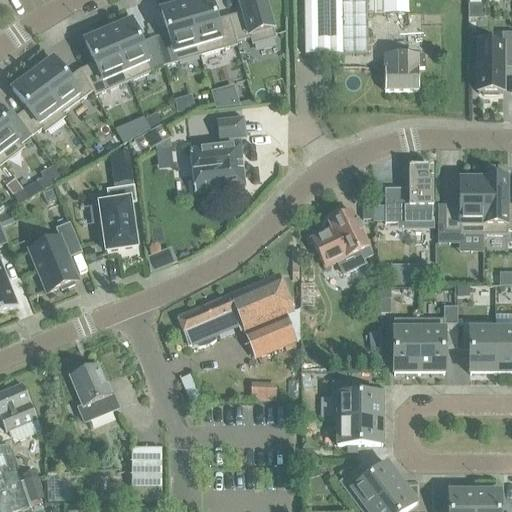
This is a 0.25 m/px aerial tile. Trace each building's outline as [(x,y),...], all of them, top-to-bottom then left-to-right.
[(235,44),(228,19),(216,23),(208,0),(205,0),(184,6),(199,57),(199,58),(236,48),(235,44)] [(249,41),(251,48),(275,41),(263,0),(237,0),(241,16),(228,19),(235,44),(249,41)] [(384,0),(303,0),(304,57),(365,56),(365,16),(384,16),(384,0)] [(407,0),(384,0),(384,16),(407,16),(407,0)] [(167,37),(154,40),(164,69),(179,63),(199,57),(184,6),(160,13),(167,37)] [(130,24),(107,34),(129,84),(164,69),(154,40),(140,47),(130,24)] [(94,66),(80,73),(92,95),(94,99),(129,84),(107,34),(84,43),(94,66)] [(502,71),(511,70),(511,36),(501,36),(501,43),(477,43),(477,96),(483,96),(483,98),(497,98),(497,96),(502,96),(502,71)] [(423,71),(423,59),(385,59),(385,94),(417,94),(418,71),(423,71)] [(52,62),(32,77),(62,117),(63,117),(92,95),(80,73),(67,82),(52,62)] [(62,117),(32,77),(12,92),(26,112),(16,120),(31,140),(42,132),(44,136),(66,121),(63,117),(62,117)] [(232,89),(211,95),(216,111),(237,109),(232,89)] [(150,132),(161,126),(156,117),(145,123),(150,132)] [(0,120),(0,161),(4,167),(24,152),(0,120)] [(144,120),(115,133),(123,147),(150,132),(145,123),(144,120)] [(218,124),(220,150),(238,148),(237,141),(245,140),(243,121),(218,124)] [(151,133),(133,143),(141,157),(159,147),(151,133)] [(239,148),(238,148),(220,150),(191,153),(196,194),(243,189),(239,148)] [(109,206),(99,207),(106,255),(135,250),(129,206),(135,205),(133,190),(127,150),(115,157),(120,192),(114,193),(107,194),(109,206)] [(408,192),(384,192),(384,210),(384,225),(384,227),(404,227),(404,230),(432,230),(432,170),(408,170),(408,192)] [(482,183),(482,238),(507,238),(507,233),(511,233),(511,207),(507,207),(507,181),(482,181),(482,183)] [(459,238),(482,238),(482,183),(459,183),(459,207),(445,207),(445,233),(459,233),(459,238)] [(39,195),(34,186),(23,192),(28,201),(39,195)] [(28,201),(23,192),(13,198),(18,207),(28,201)] [(51,193),(43,196),(47,207),(55,204),(51,193)] [(372,210),(362,210),(362,223),(372,222),(372,210)] [(384,210),(372,210),(372,222),(372,225),(384,225),(384,210)] [(331,232),(310,242),(325,272),(337,266),(343,278),(364,267),(362,263),(372,258),(368,251),(369,251),(351,215),(341,220),(337,218),(331,221),(331,225),(328,226),(331,232)] [(29,253),(46,296),(59,290),(60,293),(74,288),(73,285),(76,283),(65,255),(79,249),(69,225),(55,231),(59,240),(29,253)] [(93,252),(84,253),(85,264),(95,262),(93,252)] [(166,252),(147,259),(150,276),(172,267),(166,252)] [(0,316),(17,310),(0,266),(0,316)] [(422,268),(390,268),(390,289),(422,289),(422,268)] [(277,278),(207,308),(179,319),(191,347),(242,326),(256,360),(295,344),(284,318),(293,314),(277,278)] [(312,287),(300,288),(301,310),(313,310),(312,287)] [(456,290),(457,301),(470,301),(470,290),(456,290)] [(389,291),(376,291),(376,301),(389,301),(389,291)] [(393,378),(418,378),(418,322),(393,323),(393,378)] [(418,322),(418,378),(443,378),(443,353),(456,352),(456,327),(443,327),(443,322),(418,322)] [(494,377),(511,377),(511,331),(494,332),(494,377)] [(494,332),(471,332),(471,377),(494,377),(494,332)] [(369,353),(382,352),(381,336),(368,337),(369,353)] [(78,410),(84,425),(85,428),(119,414),(107,386),(104,387),(96,369),(84,374),(80,371),(74,374),(74,379),(71,380),(82,408),(78,410)] [(297,384),(288,384),(288,402),(297,401),(297,384)] [(331,385),(331,423),(382,423),(382,398),(357,398),(357,385),(331,385)] [(251,387),(251,404),(276,404),(275,386),(251,387)] [(40,435),(35,422),(20,388),(0,396),(0,420),(6,434),(7,434),(10,441),(19,444),(40,435)] [(298,408),(288,408),(288,421),(295,421),(298,421),(298,408)] [(382,423),(331,423),(331,424),(336,424),(336,449),(382,449),(382,423)] [(28,511),(8,448),(0,450),(0,511),(28,511)] [(131,451),(131,503),(161,503),(161,451),(131,451)] [(301,451),(301,464),(312,464),(312,451),(301,451)] [(338,486),(357,511),(366,511),(401,486),(387,467),(367,482),(358,471),(338,486)] [(346,470),(338,476),(342,482),(350,475),(346,470)] [(31,504),(43,501),(35,475),(23,479),(31,504)] [(59,477),(47,477),(47,505),(60,504),(59,477)] [(401,486),(366,511),(408,511),(416,506),(401,486)] [(473,511),(474,495),(449,495),(448,511),(473,511)] [(474,495),(473,511),(498,511),(499,495),(474,495)]
